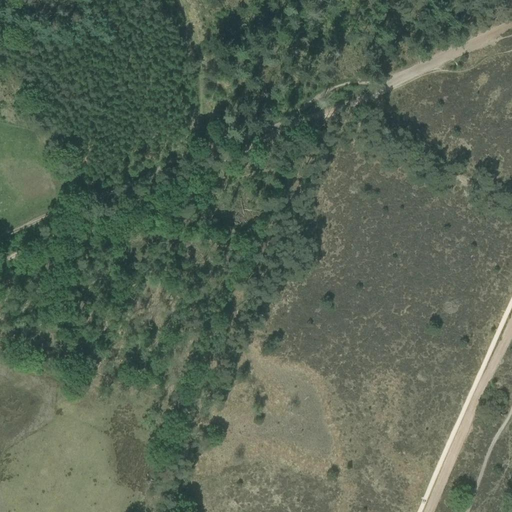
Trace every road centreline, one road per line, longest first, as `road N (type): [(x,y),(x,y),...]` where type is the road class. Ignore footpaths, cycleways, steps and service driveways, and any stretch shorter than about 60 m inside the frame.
road 1 (track): [(386,84),(333,87),(175,165),(0,236)]
road 2 (track): [(511,24),(323,116)]
road 3 (track): [(511,325),(430,511)]
road 4 (track): [(181,0),(197,45),(202,105),(168,179)]
